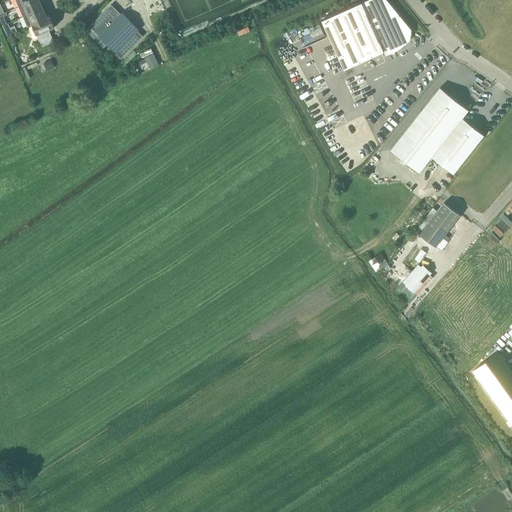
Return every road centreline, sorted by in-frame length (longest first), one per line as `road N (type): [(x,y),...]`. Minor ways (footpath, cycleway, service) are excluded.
road 1 (unclassified): [(414,0),(446,42),(511,89)]
road 2 (unclassified): [(511,195),(432,289)]
